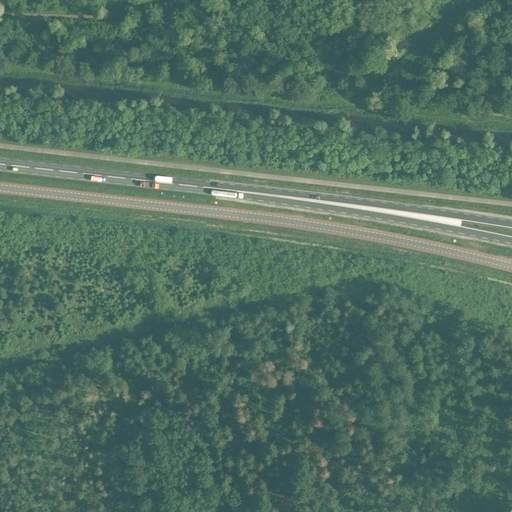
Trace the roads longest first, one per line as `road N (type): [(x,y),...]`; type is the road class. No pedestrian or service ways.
road 1 (unclassified): [(0,188),(319,226),(511,267)]
road 2 (primary): [(278,196),(0,165)]
road 3 (primary): [(278,196),(511,240)]
road 4 (primary): [(511,224),(278,196)]
